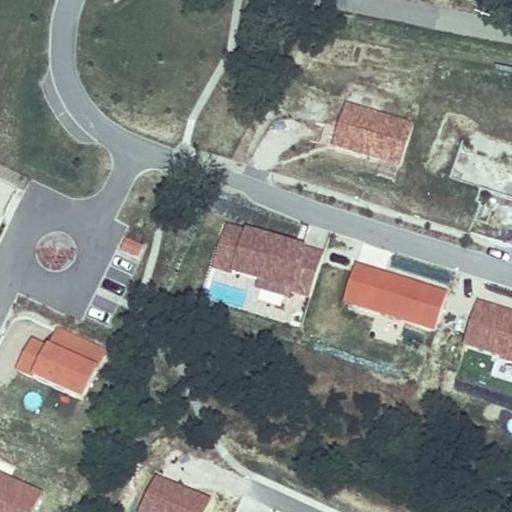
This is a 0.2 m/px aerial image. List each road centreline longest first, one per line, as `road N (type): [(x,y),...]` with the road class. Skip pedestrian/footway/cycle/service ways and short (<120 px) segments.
road 1 (residential): [(145,143),(511,271)]
road 2 (residential): [(75,0),(70,78),(91,112),(145,143)]
road 3 (tertiary): [(511,38),(340,0)]
road 4 (residential): [(20,259),(28,222),(50,208),(88,217),(101,239)]
road 5 (residential): [(101,239),(99,264),(71,288),(45,287),(20,259)]
